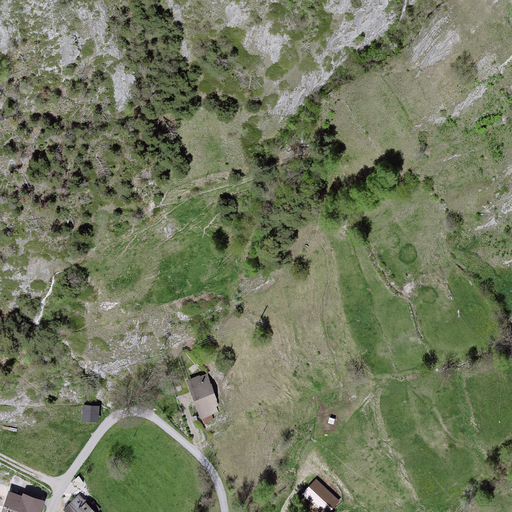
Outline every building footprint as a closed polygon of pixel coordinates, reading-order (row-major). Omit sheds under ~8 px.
[(206,373),(189,379),(203,417),(219,411),(206,373)] [(96,409),(82,408),(81,419),(96,420),(96,409)] [(315,480),(304,493),(324,511),(325,511),(337,499),(315,480)] [(0,511),(37,511),(41,499),(8,489),(0,511)] [(96,511),(80,494),(66,507),(69,511),(96,511)]
